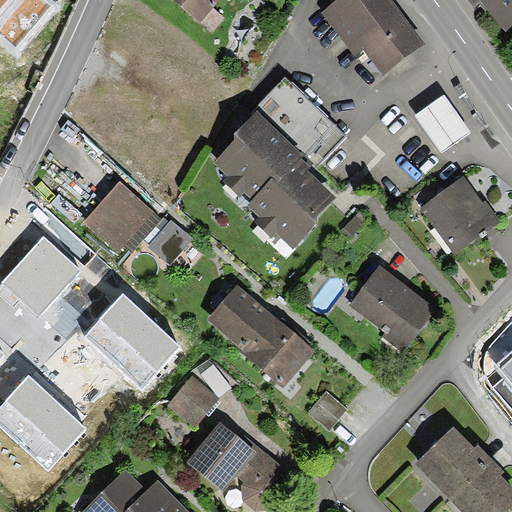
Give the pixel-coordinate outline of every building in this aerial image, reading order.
[(47,0),(0,0),(0,31),(19,48),(55,7),(47,0)] [(170,0),(200,25),(220,0),(170,0)] [(383,78),(423,47),(387,0),(323,0),(331,10),(323,16),(355,58),(363,52),(383,78)] [(511,0),(467,0),(473,6),(479,1),(483,6),(506,34),(511,28),(511,0)] [(311,175),(345,138),(283,80),(251,114),(256,118),(234,142),(234,147),(215,166),(229,181),(224,186),(241,202),(245,198),(253,206),(249,209),(261,221),(256,226),(271,241),(276,236),(293,254),(317,230),(318,224),(339,202),(311,175)] [(445,95),(415,116),(442,153),(471,132),(445,95)] [(464,182),(420,211),(437,236),(452,259),(502,226),(486,202),(480,206),(464,182)] [(86,230),(115,253),(145,217),(116,193),(86,230)] [(201,253),(167,226),(149,250),(182,276),(201,253)] [(78,271),(44,240),(6,282),(40,313),(78,271)] [(406,352),(435,314),(398,286),(379,272),(351,310),(406,352)] [(206,325),(282,391),(314,354),(274,319),(238,288),(206,325)] [(178,346),(124,297),(88,336),(143,385),(178,346)] [(511,357),(503,365),(511,376),(511,357)] [(196,428),(219,401),(191,378),(168,405),(196,428)] [(84,428),(29,379),(0,411),(0,423),(49,467),(84,428)] [(326,392),(307,416),(331,434),(349,410),(326,392)] [(220,429),(189,469),(222,496),(238,477),(246,483),(242,487),(243,503),(254,511),(270,511),(279,502),(275,488),(287,473),(253,446),(249,452),(243,447),(220,429)] [(418,470),(459,511),(508,511),(511,509),(511,494),(499,481),(502,477),(479,453),(474,458),(453,437),(440,449),(418,470)] [(124,475),(84,511),(185,511),(159,484),(149,493),(145,497),(124,475)]
